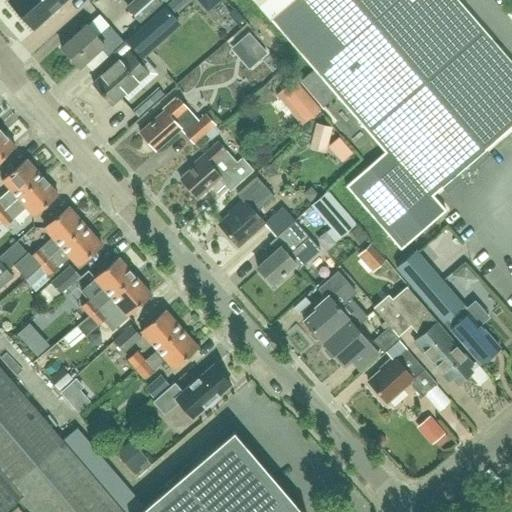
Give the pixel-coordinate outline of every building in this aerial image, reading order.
[(7,0),(20,15),(33,29),(52,13),(56,13),(61,9),(61,4),(65,0),(7,0)] [(132,0),(125,7),(141,25),(162,5),(161,4),(166,0),(132,0)] [(203,0),(221,25),(238,14),(228,0),(203,0)] [(254,0),(269,17),(383,151),(344,185),(399,249),(444,209),(431,194),(440,187),(484,149),(484,148),(511,124),(511,63),(457,0),(254,0)] [(161,10),(125,41),(139,56),(174,25),(161,10)] [(122,43),(108,27),(98,16),(87,27),(86,25),(60,48),(78,67),(99,48),(107,57),(122,43)] [(246,31),(236,40),(254,60),(264,52),(246,31)] [(111,104),(146,73),(128,52),(92,83),(111,104)] [(320,108),(294,78),(279,91),(304,121),(320,108)] [(155,150),(180,128),(193,143),(214,125),(205,114),(197,121),(176,96),(162,108),(164,110),(139,132),(155,150)] [(315,124),(315,125),(309,148),(325,152),(331,128),(315,124)] [(0,159),(15,147),(0,130),(0,159)] [(352,153),(338,137),(328,145),(342,161),(352,153)] [(235,162),(226,151),(217,141),(190,164),(192,167),(179,178),(196,198),(218,179),(229,190),(253,170),(241,157),(235,162)] [(0,212),(41,177),(25,159),(2,179),(11,189),(0,198),(0,212)] [(13,217),(25,206),(34,215),(57,195),(41,177),(0,212),(0,220),(5,226),(14,218),(13,217)] [(263,224),(254,214),(273,197),(256,177),(236,195),(241,200),(228,212),(230,214),(218,224),(237,246),(263,224)] [(310,202),(310,203),(339,235),(354,221),(325,188),(310,202)] [(60,246),(84,225),(68,207),(44,227),(52,236),(41,246),(40,246),(31,254),(27,251),(13,264),(25,277),(23,279),(60,246)] [(257,266),(272,282),(294,262),(298,266),(319,247),(294,219),(268,242),(275,249),(257,266)] [(47,275),(56,268),(55,267),(69,255),(78,265),(101,244),(84,225),(60,246),(23,279),(34,291),(49,277),(47,275)] [(374,267),(383,259),(369,244),(360,252),(374,267)] [(490,356),(490,353),(498,346),(478,322),(479,321),(486,315),(474,300),(466,306),(465,307),(415,250),(395,267),(453,332),(454,332),(480,361),(482,359),(486,360),(490,356)] [(93,278),(110,296),(134,276),(117,257),(93,278)] [(0,288),(13,277),(0,263),(0,288)] [(60,293),(80,276),(70,265),(51,283),(60,293)] [(355,325),(365,316),(349,297),(355,292),(337,272),(319,288),(326,297),(315,307),(316,309),(303,320),(311,330),(310,334),(314,339),(319,338),(321,340),(348,317),(355,325)] [(105,318),(113,327),(151,294),(134,276),(110,296),(97,308),(88,315),(96,325),(105,318)] [(468,366),(472,362),(406,286),(392,299),(388,294),(373,307),(389,325),(393,330),(406,319),(420,334),(413,340),(447,379),(451,375),(457,382),(471,370),(468,366)] [(80,306),(88,315),(97,308),(89,298),(80,306)] [(140,330),(157,349),(180,328),(164,309),(140,330)] [(85,335),(96,325),(88,316),(77,326),(85,335)] [(348,317),(321,340),(325,346),(324,350),(330,357),(334,356),(343,365),(368,343),(355,327),(366,317),(365,316),(355,325),(348,317)] [(400,338),(393,330),(389,325),(372,340),(383,353),(385,351),(391,357),(383,365),(384,366),(367,381),(386,402),(410,380),(414,384),(412,386),(421,396),(435,383),(397,340),(400,338)] [(180,328),(157,349),(144,360),(135,368),(144,378),(153,370),(152,369),(165,358),(173,368),(197,347),(180,328)] [(151,401),(163,414),(177,401),(191,417),(204,406),(208,405),(211,403),(213,401),(215,398),(216,394),(229,383),(212,364),(197,377),(196,377),(188,384),(188,385),(181,391),(173,381),(151,401)] [(0,367),(0,511),(18,496),(31,511),(301,511),(236,436),(236,435),(233,431),(143,508),(138,511),(122,511),(62,440),(0,367)] [(152,397),(168,384),(159,374),(144,387),(152,397)] [(446,419),(458,410),(442,389),(430,399),(446,419)] [(433,452),(451,445),(443,423),(425,429),(433,452)] [(75,429),(62,440),(122,511),(138,511),(143,508),(75,429)] [(141,474),(152,462),(137,447),(125,458),(141,474)]
